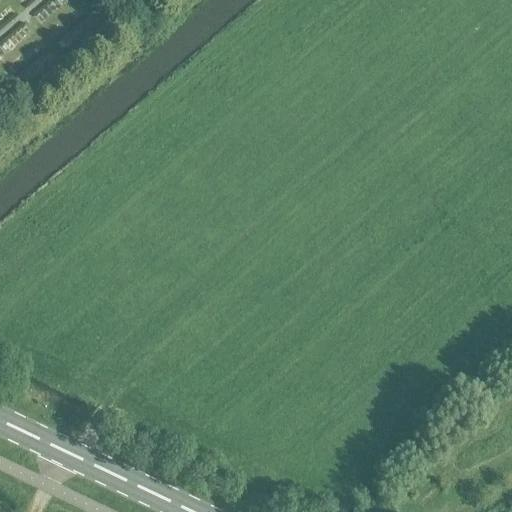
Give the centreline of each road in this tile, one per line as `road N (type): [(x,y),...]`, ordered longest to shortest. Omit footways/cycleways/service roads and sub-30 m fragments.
road 1 (primary): [(190,511),(0,421)]
road 2 (track): [(38,511),(120,383)]
